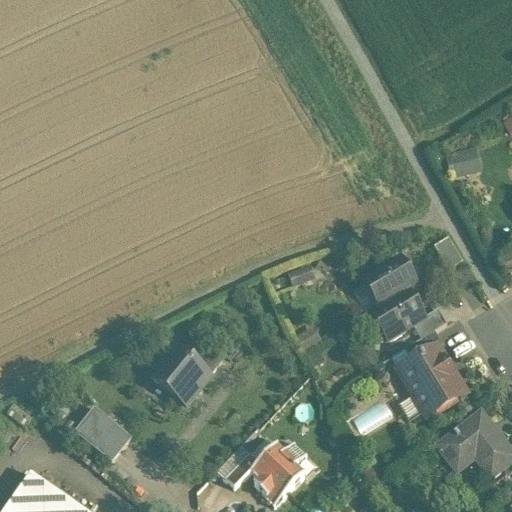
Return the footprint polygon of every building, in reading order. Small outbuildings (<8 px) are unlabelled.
[(511,117),(502,123),(511,141),(511,140),(511,117)] [(448,156),(453,180),(480,174),(475,150),(448,156)] [(462,266),(448,242),(434,250),(449,274),(462,266)] [(400,263),(364,285),(380,312),(408,296),(417,290),(400,263)] [(380,312),(360,325),(360,326),(372,319),(388,345),(413,330),(424,323),(424,322),(408,296),(380,312)] [(438,314),(424,322),(424,323),(413,330),(421,344),(435,336),(446,328),(438,314)] [(421,344),(404,355),(404,354),(391,362),(399,375),(437,351),(438,352),(443,349),(435,336),(421,344)] [(222,366),(200,349),(189,363),(211,380),(222,366)] [(189,363),(174,350),(150,380),(187,410),(211,380),(189,363)] [(437,351),(399,375),(416,404),(404,411),(404,414),(409,423),(413,424),(424,417),(427,420),(465,397),(464,395),(469,392),(460,377),(454,380),(438,352),(437,351)] [(352,417),(359,433),(391,418),(383,402),(352,417)] [(132,443),(95,413),(74,438),(112,468),(132,443)] [(511,457),(509,454),(481,418),(437,452),(453,472),(471,458),(491,483),(511,467),(511,457)] [(400,433),(372,439),(369,443),(370,448),(375,451),(402,445),(400,433)] [(250,459),(241,451),(216,476),(235,494),(252,476),(252,475),(276,450),(267,442),(250,459)] [(276,450),(252,475),(252,476),(260,484),(255,489),(267,502),(274,495),(283,503),(305,480),(295,471),(307,459),(294,447),(284,457),(276,450)] [(79,511),(31,478),(7,511),(79,511)] [(511,511),(511,497),(503,504),(509,511),(511,511)]
